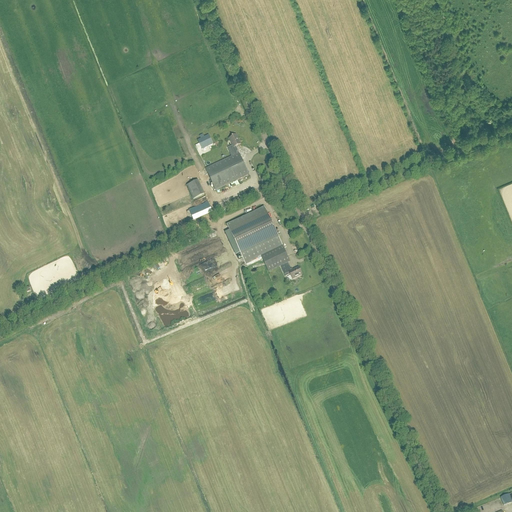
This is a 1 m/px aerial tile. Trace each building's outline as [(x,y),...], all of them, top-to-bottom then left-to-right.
[(236,147),(241,145),(236,135),(232,137),(232,138),(229,139),(233,146),(228,149),(232,157),(205,169),(216,191),(249,175),(236,147)] [(189,185),(195,199),(205,195),(199,179),(195,180),(195,182),(189,185)] [(280,266),(284,275),(285,277),(287,276),(290,275),(293,280),(302,275),(299,268),(295,269),(295,270),(293,271),(292,269),(291,270),(288,263),(290,261),(264,208),(227,226),(246,265),(261,257),(268,272),(280,266)] [(203,262),(198,264),(199,267),(189,272),(190,275),(206,268),(203,262)] [(269,330),(307,317),(299,296),(262,309),(269,330)] [(511,493),(493,501),(496,511),(497,511),(505,509),(504,506),(511,502),(511,493)]
